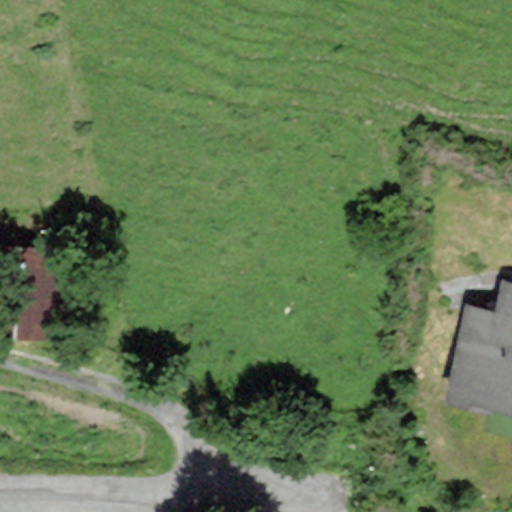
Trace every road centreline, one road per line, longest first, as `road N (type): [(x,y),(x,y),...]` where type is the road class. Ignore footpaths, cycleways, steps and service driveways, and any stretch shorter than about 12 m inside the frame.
road 1 (track): [(0,498),(237,498),(274,511)]
road 2 (track): [(202,498),(177,429),(148,403),(0,360)]
